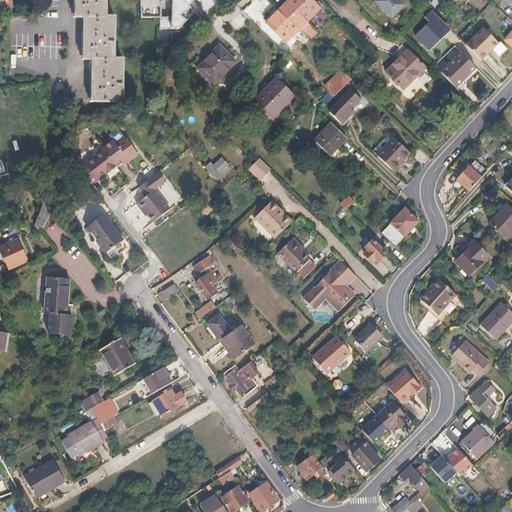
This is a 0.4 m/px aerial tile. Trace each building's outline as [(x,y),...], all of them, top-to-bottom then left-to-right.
[(13,10),(13,0),(0,0),(0,1),(8,2),(8,10),(13,10)] [(106,18),(106,0),(76,0),(76,18),(86,18),(85,60),(95,60),(95,103),(125,104),(124,60),(115,60),(115,18),(106,18)] [(320,9),(311,0),(288,0),(290,1),(267,24),(285,43),(301,28),(311,39),(317,32),(307,22),(320,9)] [(404,4),(399,0),(377,0),(376,1),(392,17),(404,4)] [(432,8),(425,15),(429,20),(414,35),(429,50),(452,28),(432,8)] [(498,45),(481,29),(465,46),(481,61),(498,45)] [(213,84),(236,62),(220,46),(198,67),(213,84)] [(402,88),(423,67),(406,51),(385,71),(402,88)] [(473,68),(459,54),(439,73),(455,87),(473,68)] [(335,95),(351,79),(342,70),(326,86),(335,95)] [(295,96),(277,78),(268,85),(271,88),(258,100),(274,116),(295,96)] [(351,107),(361,97),(351,88),(330,110),(342,122),(354,110),(351,107)] [(330,154),(346,137),(331,122),(315,139),(330,154)] [(114,141),(123,134),(117,126),(108,133),(114,141)] [(116,166),(122,161),(124,164),(137,154),(123,134),(114,141),(112,139),(101,147),(102,148),(115,165),(116,166)] [(392,170),(410,153),(394,137),(377,154),(392,170)] [(91,184),(106,173),(115,165),(102,148),(85,161),(84,160),(77,165),(91,184)] [(211,162),(205,167),(218,181),(233,168),(222,157),(213,165),(211,162)] [(272,169),(262,158),(261,158),(260,158),(251,167),(262,178),(272,169)] [(486,172),(474,161),(457,181),(468,191),(486,172)] [(169,207),(154,188),(136,201),(151,220),(169,207)] [(345,210),(353,201),(348,195),(339,205),(342,208),(336,213),(341,218),(347,212),(345,210)] [(292,222),(280,209),(272,201),(255,217),(276,238),(292,222)] [(490,221),(492,222),(506,235),(511,227),(511,206),(507,202),(490,221)] [(395,246),(418,224),(404,209),(381,232),(395,246)] [(32,227),(41,231),(48,214),(39,210),(32,227)] [(122,236),(104,215),(88,228),(107,249),(122,236)] [(311,259),(304,253),(306,250),(294,238),(277,254),(297,273),(298,273),(303,278),(315,266),(310,261),(311,259)] [(466,248),(467,249),(456,259),(469,273),(489,254),(474,239),(468,245),(469,246),(466,248)] [(25,262),(17,242),(0,248),(0,250),(7,269),(25,262)] [(386,255),(373,242),(366,248),(368,251),(364,254),(373,263),(376,260),(379,262),(386,255)] [(218,290),(212,282),(216,280),(209,271),(212,270),(209,265),(213,262),(208,255),(194,266),(198,272),(204,269),(207,273),(196,281),(208,297),(218,290)] [(340,261),(310,290),(303,298),(315,309),(326,299),(339,311),(355,295),(343,282),(352,273),(340,261)] [(438,277),(430,286),(428,289),(427,290),(420,298),(438,315),(457,294),(438,277)] [(67,316),(67,305),(69,280),(48,279),(46,314),(50,315),(49,334),(71,336),(72,316),(67,316)] [(178,289),(173,283),(163,291),(167,296),(178,289)] [(228,304),(235,299),(233,294),(225,300),(228,304)] [(496,337),(511,321),(511,309),(502,300),(481,323),(496,337)] [(200,319),(216,306),(213,301),(197,313),(200,319)] [(254,344),(241,325),(232,331),(220,315),(207,324),(220,341),(222,339),(231,351),(229,352),(234,359),(254,344)] [(383,335),(372,324),(368,328),(357,339),(368,350),(383,335)] [(0,350),(7,351),(9,334),(0,332),(0,350)] [(327,373),(350,351),(336,335),(312,357),(327,373)] [(135,364),(120,339),(101,349),(116,375),(135,364)] [(465,342),(453,355),(450,358),(468,375),(471,372),(477,377),(488,364),(465,342)] [(252,379),(259,374),(250,362),(239,370),(234,365),(223,374),(232,384),(229,386),(229,387),(233,391),(234,391),(236,390),(243,398),(258,386),(252,379)] [(148,397),(172,382),(164,367),(139,382),(148,397)] [(286,372),(282,368),(276,373),(280,377),(286,372)] [(421,387),(406,370),(405,370),(392,382),(390,381),(386,384),(403,403),(421,388),(421,387)] [(271,391),(282,382),(276,375),(265,383),(271,391)] [(486,400),(494,391),(486,383),(470,399),(487,417),(495,409),(486,400)] [(163,416),(186,401),(181,392),(175,396),(172,390),(154,402),(163,416)] [(104,401),(99,393),(83,402),(87,411),(92,408),(104,401)] [(252,417),(272,402),(267,394),(246,409),(252,417)] [(118,414),(109,399),(104,401),(92,408),(98,420),(101,425),(115,416),(118,414)] [(408,420),(393,402),(378,415),(390,429),(397,423),(400,427),(408,420)] [(103,430),(118,421),(115,416),(101,425),(103,430)] [(72,455),(76,453),(78,456),(104,442),(102,440),(107,437),(103,430),(101,425),(98,420),(63,439),(63,442),(70,454),(72,455)] [(475,459),(493,443),(477,426),(459,442),(475,459)] [(368,437),(362,429),(357,433),(364,441),(368,437)] [(380,459),(366,443),(352,455),(366,471),(380,459)] [(456,471),(440,454),(428,465),(443,482),(456,471)] [(353,470),(341,455),(334,461),(336,464),(328,470),(338,483),(353,470)] [(319,473),(323,470),(312,456),(298,468),(308,480),(315,475),(317,478),(320,476),(319,473)] [(233,469),(242,464),(238,458),(230,463),(233,469)] [(26,476),(33,491),(35,495),(65,479),(56,461),(26,476)] [(233,469),(230,463),(217,472),(220,477),(230,471),(233,469)] [(430,489),(410,464),(399,475),(404,482),(408,479),(409,479),(420,492),(409,501),(406,497),(391,510),(393,511),(402,511),(406,509),(417,500),(430,489)] [(330,476),(324,469),(323,470),(319,473),(320,476),(324,480),(330,476)] [(234,478),(230,471),(220,477),(219,479),(224,485),(234,478)] [(261,511),(278,500),(266,484),(249,495),(261,511)] [(232,511),(249,501),(238,487),(222,498),(232,511)] [(326,502),(333,497),(330,492),(323,497),(326,502)] [(228,511),(216,495),(201,505),(206,511),(228,511)] [(408,511),(416,511),(422,507),(417,500),(406,509),(408,511)]
